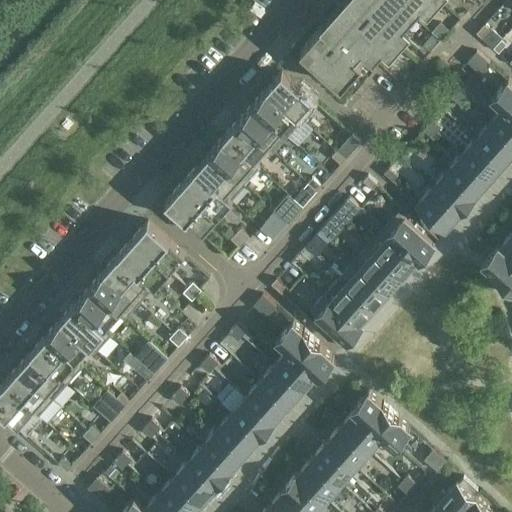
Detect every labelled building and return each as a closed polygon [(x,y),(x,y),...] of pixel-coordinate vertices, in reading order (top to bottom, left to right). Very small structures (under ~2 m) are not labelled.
[(317,30),(300,48),(341,85),(358,66),(351,60),(358,53),(369,63),(425,0),(352,0),(328,27),(337,35),(331,42),(317,30)] [(493,46),(501,37),(484,22),(476,31),(493,46)] [(501,37),(493,46),(498,51),(507,42),(501,37)] [(490,62),(477,50),(467,60),(481,72),(490,62)] [(318,101),(282,69),(267,86),(302,118),(318,101)] [(511,80),(508,77),(492,94),(504,105),(511,112),(511,80)] [(470,93),(461,85),(452,96),(461,104),(470,93)] [(288,134),(302,118),(267,86),(252,102),(288,134)] [(288,134),(252,102),(238,118),(274,150),(288,134)] [(511,112),(504,105),(490,120),(511,139),(511,112)] [(423,128),(432,136),(441,125),(433,117),(423,128)] [(274,150),(238,118),(224,135),(260,167),(260,166),(254,161),(266,147),(272,152),(274,150)] [(511,152),(511,139),(490,120),(477,134),(506,159),(511,152)] [(352,132),(347,137),(356,145),(361,140),(352,132)] [(506,159),(477,134),(461,152),(489,177),(506,159)] [(209,151),(245,183),(260,167),(224,135),(209,151)] [(422,147),(413,139),(408,144),(417,152),(422,147)] [(346,157),(337,149),(332,154),(341,162),(346,157)] [(245,183),(209,151),(195,167),(232,200),(232,199),(231,198),(245,183)] [(489,177),(461,152),(447,168),(475,193),(489,177)] [(398,174),(389,166),(384,171),(393,179),(398,174)] [(218,216),(232,200),(195,167),(181,183),(218,216)] [(475,193),(447,168),(432,185),(460,210),(475,193)] [(368,174),(363,179),(372,187),(377,182),(368,174)] [(312,176),(308,181),(317,189),(322,184),(312,176)] [(312,194),(317,189),(308,181),(303,186),(312,194)] [(218,216),(181,183),(165,200),(202,233),(218,216)] [(446,227),(460,210),(432,185),(417,201),(446,227)] [(339,207),(334,212),(343,220),(348,215),(339,207)] [(284,208),(279,213),(288,221),(293,216),(284,208)] [(434,242),(398,209),(383,226),(417,257),(416,258),(418,260),(434,242)] [(338,225),(343,220),(334,212),(329,217),(338,225)] [(284,227),(288,221),(279,213),(274,219),(284,227)] [(185,253),(148,219),(134,235),(172,268),(185,253)] [(417,257),(383,226),(369,242),(403,273),(416,258),(417,257)] [(249,235),(241,227),(231,237),(240,245),(249,235)] [(511,254),(511,231),(501,244),(511,254)] [(134,235),(119,252),(155,284),(154,285),(155,287),(172,268),(134,235)] [(310,239),(305,244),(314,252),(319,247),(310,239)] [(403,273),(369,242),(354,259),(388,289),(403,273)] [(511,254),(501,244),(499,242),(483,260),(511,286),(511,254)] [(310,258),(314,252),(305,244),(301,249),(310,258)] [(155,284),(118,252),(104,269),(140,301),(154,285),(155,284)] [(388,289),(354,259),(340,275),(374,305),(388,289)] [(140,301),(104,269),(90,285),(125,317),(140,301)] [(374,305),(340,275),(339,276),(345,281),(332,295),(326,290),(325,291),(359,322),(361,320),(374,305)] [(285,285),(276,277),(271,282),(280,290),(285,285)] [(202,288),(193,280),(183,290),(192,299),(202,288)] [(125,317),(90,285),(75,301),(111,333),(112,332),(106,327),(119,312),(125,318),(125,317)] [(346,340),(362,322),(361,320),(359,322),(325,291),(310,308),(346,340)] [(276,305),(263,293),(253,303),(267,316),(276,305)] [(111,333),(75,301),(61,317),(97,349),(111,333)] [(97,349),(61,317),(46,333),(82,365),(83,364),(77,359),(90,345),(96,350),(97,349)] [(293,318),(277,335),(319,372),(334,356),(293,318)] [(238,320),(229,331),(238,339),(247,328),(238,320)] [(188,334),(179,326),(174,331),(183,339),(188,334)] [(183,339),(174,331),(169,336),(178,344),(183,339)] [(82,365),(46,333),(32,349),(68,381),(82,365)] [(319,372),(277,335),(288,346),(273,362),(303,389),(319,372)] [(68,381),(32,349),(18,365),(53,397),(68,381)] [(218,360),(209,352),(200,363),(209,371),(218,360)] [(159,366),(150,358),(145,363),(154,371),(159,366)] [(303,389),(273,362),(259,378),(289,405),(303,389)] [(154,371),(145,363),(141,369),(150,377),(154,371)] [(53,397),(18,365),(3,381),(39,413),(53,397)] [(289,405),(259,378),(244,394),(274,421),(289,405)] [(39,413),(3,381),(0,384),(0,408),(18,425),(32,409),(38,414),(39,413)] [(190,393),(181,385),(171,395),(180,403),(190,393)] [(354,405),(395,442),(410,425),(368,388),(354,405)] [(121,390),(116,395),(125,404),(130,398),(121,390)] [(274,421),(244,394),(229,410),(259,437),(274,421)] [(121,409),(125,404),(116,395),(111,401),(121,409)] [(354,408),(341,423),(369,448),(383,433),(394,443),(395,442),(354,405),(352,406),(354,408)] [(259,437),(229,410),(215,426),(245,453),(259,437)] [(161,425),(152,417),(142,428),(151,436),(161,425)] [(101,431),(92,422),(88,428),(97,436),(101,431)] [(369,448),(341,423),(326,439),(355,464),(369,448)] [(245,453),(215,426),(200,442),(230,469),(245,453)] [(92,441),(97,436),(88,428),(83,433),(92,441)] [(355,464),(326,439),(312,455),(340,481),(355,464)] [(230,469),(200,442),(186,458),(216,485),(230,469)] [(447,459),(433,447),(424,458),(438,470),(447,459)] [(132,457),(123,449),(114,460),(122,468),(132,457)] [(72,464),(63,455),(58,461),(67,469),(72,464)] [(340,481),(312,455),(298,471),(326,497),(340,481)] [(216,485),(186,458),(171,474),(201,501),(216,485)] [(312,511),(326,497),(298,471),(283,487),(310,511),(312,511)] [(407,492),(416,481),(407,473),(398,484),(407,492)] [(191,511),(201,501),(171,474),(156,489),(180,511),(191,511)] [(111,487),(98,476),(97,475),(88,486),(101,498),(111,487)] [(460,511),(476,495),(473,493),(478,487),(464,475),(459,481),(457,479),(445,492),(439,486),(430,497),(436,502),(427,511),(460,511)] [(310,511),(283,487),(269,504),(277,511),(310,511)] [(180,511),(156,489),(144,504),(133,493),(131,495),(150,511),(180,511)] [(150,511),(131,495),(116,511),(117,511),(150,511)] [(494,511),(476,495),(460,511),(494,511)]
